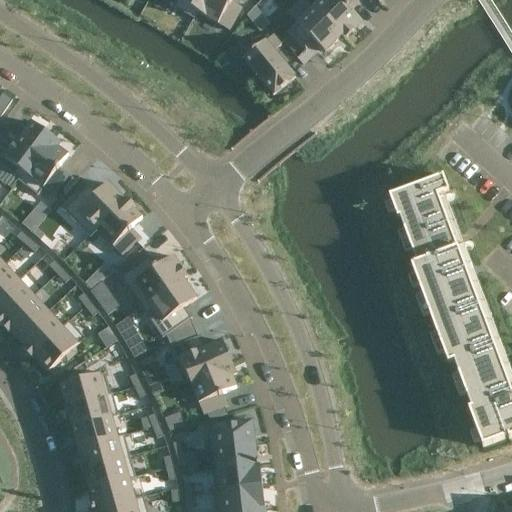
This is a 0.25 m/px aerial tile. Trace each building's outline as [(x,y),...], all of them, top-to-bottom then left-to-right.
[(174,0),(177,1),(173,8),(194,20),(204,0),(174,0)] [(204,0),(194,20),(195,20),(198,14),(230,32),(242,9),(231,3),(232,0),(204,0)] [(320,0),(313,7),(346,39),(363,23),(349,9),(357,0),(320,0)] [(257,6),(248,14),(262,29),(270,22),(257,6)] [(313,7),(287,33),(305,52),(315,42),(325,53),(341,37),(345,40),(346,39),(313,7)] [(273,36),(244,60),(273,97),(296,79),(285,66),(286,65),(278,56),(277,56),(274,52),(282,46),(273,36)] [(3,94),(0,98),(0,101),(8,107),(13,101),(3,94)] [(10,131),(0,144),(0,165),(19,179),(18,181),(19,182),(24,174),(51,138),(32,123),(20,139),(10,131)] [(24,174),(19,182),(19,183),(38,197),(44,189),(54,197),(70,176),(59,168),(68,156),(58,149),(62,144),(53,138),(51,138),(24,174)] [(443,177),(390,197),(398,219),(400,218),(417,264),(411,267),(448,365),(454,363),(471,410),(469,410),(483,448),(508,438),(509,440),(511,439),(511,393),(511,394),(438,196),(449,192),(443,177)] [(88,185),(63,210),(90,238),(97,231),(96,230),(125,201),(108,184),(97,194),(88,185)] [(125,201),(96,230),(97,231),(122,257),(141,239),(132,230),(142,219),(134,210),(135,208),(128,201),(126,203),(125,201)] [(48,215),(36,228),(52,243),(62,233),(50,222),(53,219),(48,215)] [(21,232),(16,238),(25,246),(30,240),(21,232)] [(30,240),(25,246),(34,254),(39,248),(30,240)] [(150,258),(120,278),(142,308),(150,303),(187,277),(173,257),(157,268),(150,258)] [(54,262),(49,267),(57,276),(63,270),(54,262)] [(4,266),(0,269),(0,298),(19,281),(4,266)] [(63,270),(57,276),(65,284),(71,279),(63,270)] [(150,303),(142,308),(163,339),(192,319),(185,308),(197,300),(184,281),(188,278),(187,277),(150,303)] [(19,281),(0,298),(0,324),(2,327),(33,297),(19,281)] [(84,294),(78,299),(85,309),(92,303),(84,294)] [(33,297),(2,327),(9,334),(11,333),(18,341),(48,313),(33,297)] [(92,303),(85,309),(93,318),(99,313),(92,303)] [(48,313),(18,341),(26,349),(24,351),(31,359),(63,329),(62,328),(48,313)] [(117,326),(127,340),(143,328),(132,314),(117,326)] [(63,329),(31,359),(32,359),(34,358),(48,373),(62,361),(67,362),(76,354),(75,349),(85,339),(69,322),(62,328),(63,329)] [(200,337),(171,349),(186,384),(190,383),(190,381),(232,364),(223,341),(204,349),(200,337)] [(232,364),(190,381),(190,383),(204,416),(228,406),(223,394),(237,389),(232,377),(237,374),(233,365),(232,364)] [(104,374),(60,386),(66,407),(64,408),(64,409),(113,395),(113,394),(110,395),(104,374)] [(136,375),(129,378),(134,389),(141,385),(136,375)] [(141,385),(134,389),(140,400),(147,396),(141,385)] [(113,395),(64,409),(67,419),(69,418),(72,429),(112,418),(112,419),(119,417),(113,395)] [(155,415),(148,418),(153,429),(160,426),(155,415)] [(112,418),(72,429),(78,450),(118,439),(117,438),(112,419),(112,418)] [(231,425),(207,428),(210,451),(215,451),(215,450),(255,445),(253,422),(249,423),(245,418),(233,420),(231,425)] [(160,426),(153,429),(157,440),(164,437),(160,426)] [(118,439),(78,450),(81,460),(79,461),(82,471),(130,458),(124,436),(117,438),(118,439)] [(181,442),(173,444),(176,456),(184,454),(181,442)] [(255,445),(215,450),(215,451),(217,470),(217,471),(260,466),(260,462),(257,463),(255,445)] [(184,454),(176,456),(180,467),(187,465),(184,454)] [(171,457),(163,459),(166,470),(174,468),(171,457)] [(130,458),(82,471),(84,481),(87,481),(90,491),(129,480),(129,481),(136,479),(130,458)] [(217,470),(212,471),(215,492),(212,492),(213,494),(263,488),(260,466),(217,471),(217,470)] [(174,468),(166,470),(169,482),(177,480),(174,468)] [(129,480),(90,491),(95,509),(92,509),(93,511),(135,501),(135,500),(129,481),(129,480)] [(191,484),(183,485),(184,497),(192,496),(191,484)] [(263,488),(213,494),(214,511),(240,511),(265,509),(263,488)] [(178,491),(171,491),(172,503),(180,502),(178,491)] [(192,496),(184,497),(186,509),(194,508),(192,496)] [(135,501),(93,511),(148,511),(144,497),(135,500),(135,501)]
